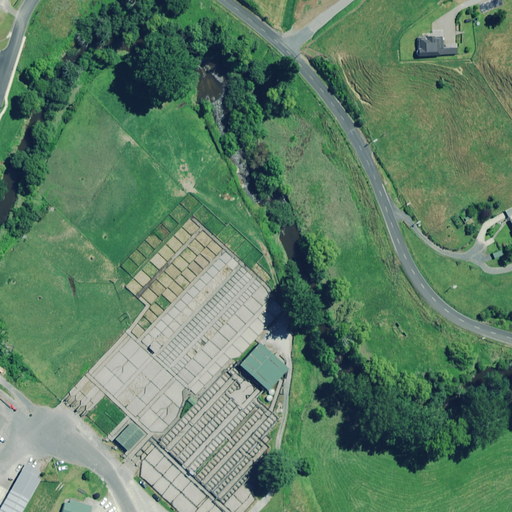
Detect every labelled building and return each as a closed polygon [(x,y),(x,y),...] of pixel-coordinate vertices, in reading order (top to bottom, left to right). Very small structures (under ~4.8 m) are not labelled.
[(416,53),(417,57),(441,55),(456,54),(455,47),(444,48),(444,45),(441,45),(440,37),(432,37),(432,36),(431,36),(430,36),(430,35),(429,35),(428,35),(427,35),(426,36),(425,36),(425,37),(424,38),(416,38),(416,49),(415,49),(414,49),(414,50),(413,51),(414,52),(414,53),(415,53),(416,53)] [(502,255),(500,250),(491,255),(493,259),(502,255)] [(286,368),(257,343),(238,365),(266,391),(286,368)] [(151,344),(147,348),(153,354),(157,350),(151,344)] [(142,435),(129,423),(114,440),(126,452),(142,435)] [(0,498),(0,511),(14,511),(37,472),(21,462),(0,498)] [(85,511),(87,507),(61,500),(57,511),(85,511)]
